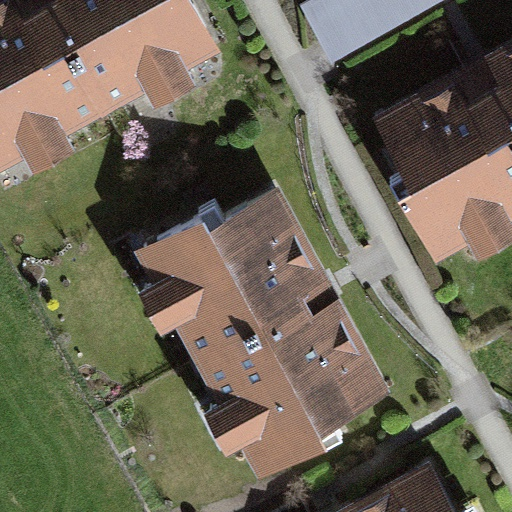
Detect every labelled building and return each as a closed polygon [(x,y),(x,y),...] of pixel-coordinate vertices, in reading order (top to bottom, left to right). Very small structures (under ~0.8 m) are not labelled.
[(0,0),(0,164),(24,152),(32,165),(78,143),(69,128),(148,86),(156,100),(196,80),(187,65),(227,44),(203,0),(0,0)] [(305,0),(301,2),(331,60),(438,0),(305,0)] [(511,37),(375,113),(435,259),(469,240),(479,255),(511,236),(511,37)] [(203,209),(134,245),(152,277),(139,285),(162,326),(175,319),(218,396),(203,404),(225,448),(242,441),(260,472),(328,437),(322,426),(394,389),(280,179),(209,217),(203,209)] [(460,511),(432,456),(326,511),(460,511)]
